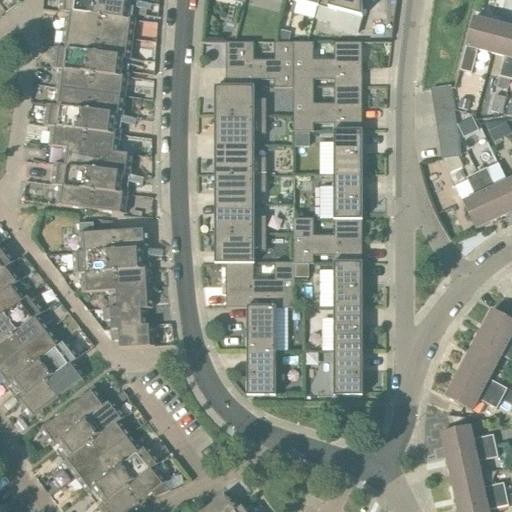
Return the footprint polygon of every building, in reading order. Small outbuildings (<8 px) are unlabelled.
[(61,0),(60,13),(67,14),(67,13),(94,17),(96,0),(61,0)] [(96,0),(94,17),(101,17),(135,22),(136,17),(146,18),(147,11),(137,9),(138,3),(116,0),(96,0)] [(319,8),(316,20),(330,24),(329,29),(359,37),(362,19),(362,0),(319,0),(318,7),(319,8)] [(101,17),(94,17),(67,13),(67,14),(65,32),(99,36),(101,17)] [(135,22),(101,17),(99,36),(133,41),(135,22)] [(475,19),(462,72),(473,74),(478,50),(492,54),(499,25),(475,19)] [(501,77),(511,80),(511,77),(511,27),(499,25),(492,54),(506,57),(501,77)] [(65,32),(62,50),(62,51),(89,55),(96,55),(99,36),(65,32)] [(289,42),(291,34),(281,32),(279,42),(289,42)] [(133,41),(99,36),(96,55),(130,60),(133,41)] [(294,90),(294,89),(294,44),(274,44),(274,61),(255,61),(255,44),(226,44),(226,88),(226,89),(255,88),(255,81),(274,81),(274,90),(294,90)] [(315,44),(294,44),(294,89),(314,89),(314,82),(334,82),(334,89),(362,89),(362,44),(334,44),(334,61),(314,61),(315,44)] [(62,51),(62,50),(56,49),(53,70),(60,71),(60,70),(87,74),(89,55),(62,51)] [(130,60),(96,55),(89,55),(87,74),(94,74),(128,79),(130,60)] [(60,70),(60,71),(57,89),(91,94),(94,74),(87,74),(60,70)] [(128,79),(94,74),(91,94),(125,98),(128,79)] [(255,88),(226,89),(226,88),(215,88),(215,118),(267,118),(267,100),(255,100),(255,88)] [(450,88),(431,91),(433,104),(453,100),(451,88),(450,88)] [(57,89),(55,107),(55,108),(82,112),(89,113),(91,94),(57,89)] [(362,89),(334,89),(334,106),(314,106),(314,89),(294,89),(294,90),(294,134),(315,134),(315,125),(334,125),(334,133),(362,133),(362,89)] [(125,98),(91,94),(89,113),(123,118),(125,98)] [(503,115),(506,98),(495,96),(492,113),(503,115)] [(462,99),(459,109),(469,111),(471,101),(462,99)] [(453,100),(433,104),(435,114),(454,111),(453,100)] [(55,108),(55,107),(48,106),(45,128),(52,129),(52,128),(79,131),(82,112),(55,108)] [(454,111),(435,114),(436,126),(456,123),(454,111)] [(123,118),(89,113),(82,112),(79,131),(86,132),(120,137),(123,118)] [(215,118),(215,148),(255,147),(255,136),(267,136),(267,118),(215,118)] [(472,119),(458,126),(464,139),(478,132),(472,119)] [(506,123),(505,122),(486,124),(495,143),(511,135),(511,132),(508,123),(506,123)] [(456,123),(436,126),(438,137),(458,134),(456,123)] [(86,132),(79,131),(52,128),(52,129),(50,148),(64,150),(65,148),(84,151),(86,132)] [(120,137),(86,132),(84,151),(98,153),(118,156),(118,154),(120,137)] [(362,133),(334,133),(334,177),(362,177),(362,133)] [(458,134),(438,137),(440,148),(460,145),(458,134)] [(309,135),(296,135),(296,148),(309,148),(309,135)] [(460,145),(440,148),(442,161),(445,160),(456,158),(459,158),(461,158),(462,157),(460,145)] [(215,148),(215,159),(215,177),(267,177),(267,159),(255,159),(255,147),(215,148)] [(64,150),(62,166),(62,167),(89,171),(96,172),(98,153),(84,151),(65,148),(64,150)] [(118,156),(98,153),(96,172),(130,177),(133,156),(118,154),(118,156)] [(62,167),(62,166),(55,165),(52,187),(59,188),(60,186),(87,190),(89,171),(62,167)] [(479,175),(501,220),(511,214),(511,188),(509,183),(498,188),(489,170),(479,175)] [(130,177),(96,172),(89,171),(87,190),(93,191),(127,196),(130,177)] [(479,175),(457,185),(478,231),(501,220),(479,175)] [(267,177),(215,177),(215,206),(255,206),(255,194),(267,194),(267,177)] [(334,221),(362,221),(362,177),(334,177),(334,221)] [(93,191),(87,190),(60,186),(59,188),(57,207),(91,211),(93,191)] [(127,196),(93,191),(91,211),(125,216),(127,196)] [(215,206),(215,218),(215,235),(267,235),(267,218),(254,218),(255,206),(215,206)] [(362,221),(334,221),(334,237),(314,237),(314,220),(294,220),(294,264),(294,265),(295,265),(295,266),(314,266),(314,258),(334,258),(334,265),(362,265),(362,221)] [(79,225),(80,254),(81,255),(108,253),(115,253),(114,233),(94,235),(94,224),(79,225)] [(114,233),(115,253),(149,251),(148,231),(114,233)] [(267,235),(215,235),(215,266),(226,266),(227,264),(254,265),(254,253),(267,253),(267,235)] [(0,273),(8,267),(9,268),(15,264),(2,246),(0,247),(0,273)] [(115,253),(108,253),(109,273),(116,272),(150,270),(149,251),(115,253)] [(81,255),(80,254),(74,255),(75,276),(82,276),(82,274),(109,273),(108,253),(81,255)] [(294,265),(294,264),(274,264),(274,281),(254,281),(254,265),(227,264),(226,266),(226,309),(248,310),(248,309),(276,309),(276,310),(289,310),(295,310),(295,266),(295,265),(294,265)] [(334,309),(362,309),(362,265),(334,265),(334,309)] [(309,266),(296,266),(296,279),(309,279),(309,266)] [(0,273),(0,297),(16,286),(16,287),(21,284),(9,268),(8,267),(0,273)] [(150,270),(116,272),(117,292),(151,290),(150,270)] [(116,272),(109,273),(82,274),(82,276),(83,295),(116,293),(117,292),(116,272)] [(26,301),(16,287),(16,286),(0,297),(0,322),(5,318),(27,302),(26,301)] [(151,290),(117,292),(116,293),(117,298),(110,299),(111,311),(145,309),(145,310),(152,310),(151,290)] [(5,318),(17,333),(39,317),(39,318),(45,314),(31,297),(26,301),(27,302),(5,318)] [(111,311),(104,311),(104,322),(111,321),(112,330),(146,328),(146,327),(145,310),(145,309),(111,311)] [(248,309),(248,310),(248,353),(276,353),(276,310),(276,309),(248,309)] [(334,353),(362,353),(362,309),(334,309),(334,353)] [(511,322),(493,312),(481,333),(511,349),(511,322)] [(50,333),(39,318),(39,317),(17,333),(11,337),(23,353),(50,333)] [(0,345),(11,337),(17,333),(5,318),(0,322),(0,345)] [(146,327),(146,328),(112,330),(112,342),(119,342),(120,350),(155,348),(153,327),(146,327)] [(35,369),(41,364),(62,348),(61,347),(50,333),(23,353),(35,369)] [(511,349),(481,333),(470,354),(496,368),(502,357),(511,362),(511,349)] [(0,370),(23,353),(11,337),(0,345),(0,370)] [(41,364),(52,378),(73,362),(74,364),(79,359),(66,343),(61,347),(62,348),(41,364)] [(0,379),(7,390),(35,369),(23,353),(0,370),(0,379)] [(276,353),(248,353),(248,398),(276,398),(276,353)] [(334,398),(362,398),(362,353),(334,353),(334,398)] [(496,368),(470,354),(458,375),(502,399),(508,389),(490,380),(496,368)] [(290,386),(302,386),(303,360),(291,359),(290,386)] [(73,362),(52,378),(47,383),(58,399),(85,378),(74,364),(73,362)] [(41,364),(35,369),(7,390),(19,404),(36,392),(47,383),(52,378),(41,364)] [(502,399),(458,375),(446,397),(472,411),(479,399),(497,409),(502,399)] [(58,399),(47,383),(36,392),(19,404),(31,420),(58,399)] [(81,428),(87,423),(108,407),(107,406),(96,391),(69,412),(81,428)] [(87,423),(98,438),(118,422),(120,424),(126,419),(112,402),(107,406),(108,407),(87,423)] [(53,448),(81,428),(69,412),(41,433),(53,448)] [(442,433),(447,457),(496,446),(493,435),(474,440),(469,418),(448,416),(451,431),(442,433)] [(21,435),(29,429),(22,420),(14,426),(21,435)] [(118,422),(98,438),(92,442),(103,458),(131,437),(120,424),(118,422)] [(64,464),(92,442),(98,438),(87,423),(81,428),(53,448),(56,452),(60,459),(64,464)] [(115,474),(121,469),(142,452),(131,437),(103,458),(115,474)] [(92,442),(64,464),(76,479),(103,458),(92,442)] [(496,446),(447,457),(453,482),(481,475),(478,462),(498,457),(496,446)] [(121,469),(132,484),(154,468),(155,470),(161,465),(147,448),(142,452),(121,469)] [(48,458),(53,464),(60,459),(56,452),(48,458)] [(88,494),(115,474),(103,458),(76,479),(88,494)] [(132,484),(127,489),(139,504),(166,484),(155,470),(154,468),(132,484)] [(115,474),(88,494),(99,510),(127,489),(132,484),(121,469),(115,474)] [(481,475),(453,482),(458,506),(506,496),(504,485),(484,489),(481,475)] [(175,478),(176,490),(184,486),(183,477),(175,478)] [(127,489),(99,510),(101,511),(129,511),(139,504),(127,489)] [(511,494),(506,496),(458,506),(459,511),(489,511),(509,506),(509,505),(511,504),(511,494)] [(237,511),(239,510),(228,495),(204,511),(237,511)]
